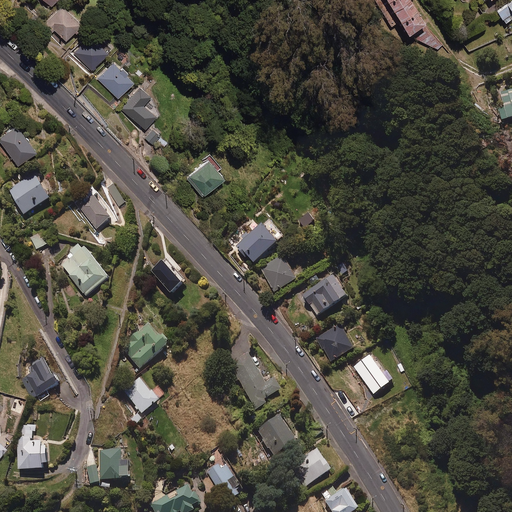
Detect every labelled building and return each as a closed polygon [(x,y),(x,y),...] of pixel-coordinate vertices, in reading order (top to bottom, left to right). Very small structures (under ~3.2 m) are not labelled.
[(426,24),(410,0),(386,0),(409,35),(426,24)] [(511,1),(497,11),(505,23),(511,18),(511,1)] [(81,26),(62,6),(47,21),(66,41),(81,26)] [(109,53),(89,35),(72,53),(92,71),(109,53)] [(119,68),(113,62),(97,78),(118,99),(134,83),(126,75),(128,74),(120,66),(119,68)] [(151,97),(140,88),(121,110),(146,130),(156,117),(143,106),(151,97)] [(511,119),(511,89),(501,93),(510,120),(511,119)] [(10,131),(8,127),(2,131),(5,134),(0,137),(0,145),(16,168),(36,153),(17,126),(10,131)] [(153,129),(145,138),(152,145),(160,136),(153,129)] [(218,170),(210,159),(189,176),(195,182),(192,185),(202,198),(224,180),(217,171),(218,170)] [(51,201),(36,176),(10,191),(24,217),(51,201)] [(113,220),(94,194),(79,205),(97,231),(113,220)] [(280,245),(264,226),(238,248),(254,267),(280,245)] [(83,251),(80,246),(71,253),(74,257),(62,266),(86,298),(110,280),(87,249),(83,251)] [(298,282),(286,258),(263,270),(275,294),(298,282)] [(187,283),(168,262),(165,265),(163,263),(152,273),(174,298),(185,288),(184,286),(187,283)] [(349,272),(344,265),(338,268),(342,276),(349,272)] [(350,300),(335,278),(304,298),(318,320),(350,300)] [(356,351),(342,326),(319,340),(333,364),(356,351)] [(161,342),(149,327),(121,348),(140,372),(169,349),(163,340),(161,342)] [(265,386),(248,356),(230,366),(256,411),(266,405),(264,402),(281,392),(274,381),(265,386)] [(32,400),(62,386),(56,374),(53,375),(46,359),(31,366),(35,373),(22,378),(32,400)] [(150,394),(139,379),(124,391),(143,416),(159,403),(152,393),(150,394)] [(297,446),(280,419),(258,432),(275,460),(297,446)] [(37,425),(23,426),(23,438),(19,439),(21,472),(48,471),(48,465),(52,465),(51,447),(45,448),(45,442),(34,443),(34,432),(37,432),(37,425)] [(331,475),(318,452),(292,466),(306,490),(331,475)] [(122,467),(121,454),(100,454),(101,483),(129,483),(129,467),(122,467)] [(239,489),(227,467),(221,470),(219,467),(208,473),(227,507),(240,500),(235,492),(239,489)] [(100,486),(97,468),(87,469),(91,487),(100,486)] [(192,493),(188,485),(176,491),(178,496),(170,500),(167,495),(150,504),(154,511),(178,511),(180,511),(188,511),(194,509),(193,507),(202,503),(195,491),(192,493)] [(333,489),(322,495),(331,511),(358,511),(346,490),(337,495),(333,489)]
